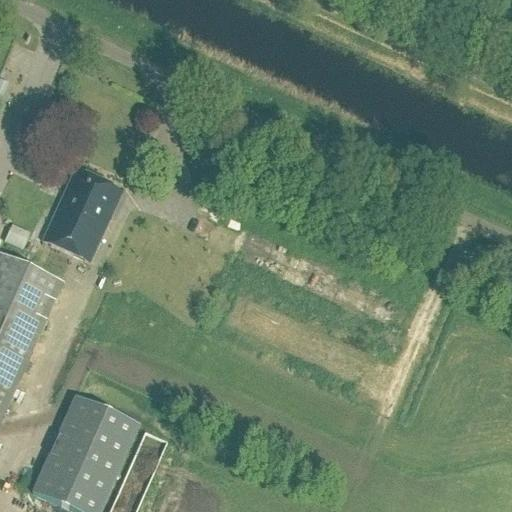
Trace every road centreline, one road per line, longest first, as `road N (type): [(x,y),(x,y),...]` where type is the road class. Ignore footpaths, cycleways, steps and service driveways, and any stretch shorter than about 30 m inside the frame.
road 1 (unclassified): [(511,242),(0,0)]
road 2 (tertiary): [(511,90),(320,0)]
